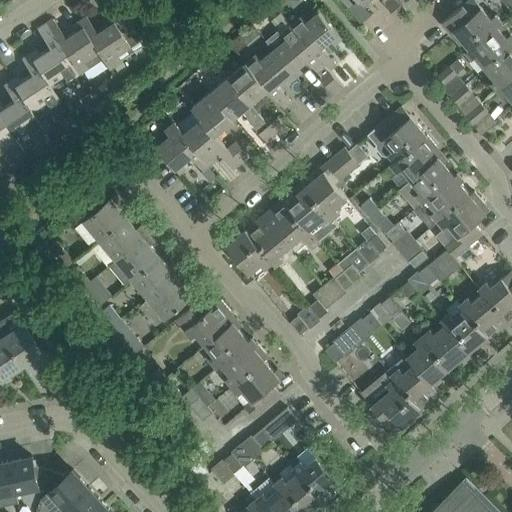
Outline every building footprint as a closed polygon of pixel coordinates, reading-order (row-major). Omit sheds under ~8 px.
[(358,0),(349,8),(361,23),(372,15),(364,5),(365,4),(361,0),(368,0),(369,1),(369,0),(382,0),(398,17),(407,10),(398,0),(358,0)] [(502,21),(496,14),(491,17),(477,0),(468,0),(443,22),(451,33),(455,30),(460,35),(456,38),(467,51),(502,21)] [(511,0),(507,0),(503,4),(511,14),(511,13),(511,0)] [(115,54),(140,38),(121,8),(120,8),(132,27),(122,33),(110,15),(103,20),(106,25),(96,31),(86,16),(77,21),(101,57),(108,68),(119,61),(115,54)] [(292,24),(331,70),(337,64),(323,47),(337,35),(341,40),(342,39),(319,11),(307,22),(302,16),(292,24)] [(75,31),(65,37),(53,18),(46,23),(78,73),(101,57),(77,21),(72,25),(75,31)] [(486,67),(511,45),(511,32),(507,36),(499,26),(503,22),(502,21),(467,51),(473,58),(476,55),(486,67)] [(66,81),(78,73),(46,23),(37,28),(49,47),(33,58),(49,83),(62,74),(66,81)] [(287,38),(275,48),(294,71),(308,59),(323,76),(321,78),(336,95),(345,87),(331,70),(292,24),(282,33),(287,38)] [(498,89),(511,77),(511,45),(486,67),(496,79),(492,82),(498,89)] [(278,84),(294,71),(275,48),(262,59),(257,54),(247,62),(269,89),(284,108),(292,102),(278,84)] [(49,83),(33,58),(30,52),(21,58),(32,74),(15,84),(30,109),(43,100),(47,106),(59,99),(49,83)] [(435,78),(442,86),(465,66),(459,58),(435,78)] [(251,103),(269,89),(247,62),(229,77),(251,103)] [(269,125),(251,103),(229,77),(211,92),(234,118),(243,110),(248,117),(247,118),(267,141),(276,134),(269,125)] [(511,97),(511,77),(498,89),(504,96),(508,93),(511,97)] [(0,101),(0,117),(12,136),(22,151),(46,135),(40,125),(41,125),(30,109),(15,84),(12,79),(3,84),(14,100),(4,107),(0,101)] [(104,81),(90,90),(95,99),(110,90),(104,81)] [(451,96),(458,105),(473,91),(466,83),(451,96)] [(216,133),(234,118),(211,92),(193,107),(196,110),(216,133)] [(467,115),(474,123),(489,110),(482,102),(467,115)] [(392,164),(428,134),(403,105),(369,133),(377,143),(378,147),(383,153),(388,155),(389,154),(395,160),(391,163),(392,164)] [(228,148),(216,133),(196,110),(178,124),(208,159),(219,150),(235,169),(242,163),(228,148)] [(0,117),(0,153),(3,151),(0,146),(0,143),(12,136),(0,117)] [(286,126),(278,117),(269,125),(276,134),(286,126)] [(182,164),(192,156),(204,170),(209,166),(212,164),(208,159),(178,124),(176,121),(165,129),(170,135),(157,146),(180,174),(181,173),(177,168),(182,164)] [(412,179),(440,156),(435,150),(439,147),(428,134),(392,164),(394,167),(398,171),(403,168),(412,179)] [(250,156),(237,140),(228,148),(242,163),(250,156)] [(360,162),(349,150),(346,146),(337,154),(350,170),(360,162)] [(341,179),(350,170),(337,154),(327,162),(341,179)] [(412,179),(399,189),(416,208),(423,202),(459,171),(455,174),(440,156),(412,179)] [(307,185),(334,217),(342,210),(337,205),(348,196),(323,165),(315,172),(318,176),(307,185)] [(218,177),(209,166),(204,170),(202,171),(211,182),(218,177)] [(14,169),(4,175),(9,183),(19,177),(18,176),(14,169)] [(423,202),(416,208),(431,226),(438,220),(470,193),(461,182),(465,179),(459,171),(423,202)] [(306,186),(303,182),(285,197),(310,227),(321,239),(324,237),(323,236),(338,223),(339,224),(334,217),(307,185),(306,186)] [(41,202),(49,196),(42,188),(34,194),(41,202)] [(101,238),(128,216),(118,205),(123,202),(115,193),(97,208),(92,202),(79,213),(85,219),(101,238)] [(455,256),(483,232),(475,222),(487,213),(470,193),(438,220),(445,228),(450,224),(458,235),(446,245),(448,248),(455,256)] [(321,239),(310,227),(285,197),(271,208),(274,212),(267,218),(289,244),(290,243),(296,250),(307,240),(313,246),(321,239)] [(370,214),(379,206),(371,197),(362,204),(370,214)] [(378,223),(380,222),(386,216),(379,206),(370,214),(378,223)] [(118,258),(149,233),(141,224),(137,228),(128,216),(101,238),(118,258)] [(289,244),(267,218),(263,222),(260,218),(246,229),(276,265),(284,258),(279,252),(289,244)] [(387,232),(394,240),(406,230),(399,221),(387,232)] [(276,265),(246,229),(223,248),(224,249),(228,246),(250,272),(261,263),(265,268),(272,262),(276,265)] [(149,233),(118,258),(110,265),(126,285),(134,278),(160,255),(151,244),(155,241),(149,233)] [(381,254),(380,252),(388,245),(377,233),(369,240),(368,239),(359,246),(372,261),(381,254)] [(58,241),(51,247),(67,266),(74,261),(58,241)] [(359,271),(372,261),(359,246),(340,261),(356,281),(363,275),(359,271)] [(439,276),(438,277),(442,281),(443,281),(447,278),(462,265),(455,256),(448,248),(428,264),(439,276)] [(410,260),(416,266),(429,256),(423,249),(410,260)] [(150,297),(181,272),(174,263),(170,267),(160,255),(134,278),(150,297)] [(346,289),(356,281),(340,261),(337,263),(343,271),(336,277),(346,289)] [(430,283),(438,277),(439,276),(428,264),(420,271),(430,283)] [(84,286),(91,280),(78,265),(71,271),(84,286)] [(480,287),(510,324),(511,321),(511,268),(492,286),(488,281),(480,287)] [(0,273),(0,272),(0,293),(3,297),(12,291),(4,279),(0,273)] [(162,321),(193,295),(183,283),(188,280),(181,272),(150,297),(143,304),(156,320),(162,321)] [(84,286),(96,301),(99,304),(112,294),(97,275),(91,280),(84,286)] [(410,280),(401,287),(411,299),(420,292),(410,280)] [(509,324),(510,324),(480,287),(479,288),(483,293),(472,302),(468,297),(461,303),(491,339),(504,328),(501,325),(506,320),(509,324)] [(372,311),(382,323),(401,307),(391,295),(382,302),(379,303),(371,309),(372,311)] [(206,345),(235,322),(229,315),(233,312),(222,299),(210,308),(202,298),(178,318),(192,335),(196,333),(206,345)] [(329,310),(327,308),(318,298),(310,305),(320,318),(329,310)] [(484,345),(491,339),(461,303),(460,304),(464,309),(454,317),(450,313),(442,319),(472,355),(473,355),(469,351),(481,341),(484,345)] [(116,324),(122,319),(111,304),(104,310),(116,324)] [(374,330),(382,323),(372,311),(363,318),(374,330)] [(45,355),(23,322),(19,317),(16,315),(12,314),(8,315),(0,319),(0,334),(1,336),(20,365),(32,357),(35,361),(45,355)] [(301,333),(309,326),(299,314),(291,321),(301,333)] [(133,355),(145,345),(122,319),(116,324),(111,328),(133,355)] [(465,361),(472,355),(442,319),(441,320),(445,324),(434,334),(430,329),(423,335),(450,367),(462,357),(465,361)] [(220,362),(249,339),(235,322),(206,345),(214,355),(210,359),(216,366),(220,362)] [(432,382),(450,367),(423,335),(415,342),(419,346),(408,355),(414,363),(441,394),(441,393),(432,382)] [(8,373),(20,365),(1,336),(0,336),(0,381),(1,383),(11,377),(8,373)] [(232,386),(265,359),(255,347),(259,344),(253,336),(249,339),(220,362),(230,374),(225,378),(232,386)] [(326,349),(336,361),(345,354),(335,342),(326,349)] [(265,359),(232,386),(239,394),(238,395),(255,417),(282,393),(274,384),(281,378),(265,359)] [(422,410),(441,394),(414,363),(404,371),(401,366),(392,373),(395,378),(422,410)] [(157,385),(168,376),(160,366),(149,375),(157,385)] [(191,404),(183,395),(168,376),(157,385),(180,413),(191,404)] [(395,432),(422,410),(395,378),(387,384),(391,389),(373,404),(385,419),(393,412),(403,424),(394,431),(395,432)] [(203,420),(213,411),(193,387),(183,395),(191,404),(203,420)] [(273,441),(299,418),(288,406),(263,428),(273,441)] [(265,448),(273,441),(263,428),(254,436),(265,448)] [(192,450),(177,462),(193,483),(209,470),(201,460),(208,455),(199,444),(192,450)] [(233,452),(224,459),(235,472),(243,465),(233,452)] [(10,460),(16,490),(39,485),(33,455),(10,460)] [(294,466),(298,471),(324,503),(337,492),(334,488),(344,480),(338,473),(334,476),(317,456),(306,465),(301,460),(294,466)] [(0,462),(0,493),(16,490),(10,460),(0,462)] [(51,489),(67,507),(89,486),(73,469),(51,489)] [(317,508),(324,503),(298,471),(287,481),(283,476),(275,482),(279,487),(300,511),(305,511),(314,505),(317,508)] [(494,511),(462,480),(430,511),(494,511)] [(89,486),(67,507),(60,511),(94,511),(104,503),(89,486)] [(263,492),(256,498),(267,511),(300,511),(279,487),(267,497),(263,492)] [(267,511),(256,498),(248,504),(253,509),(249,511),(267,511)] [(112,511),(104,503),(94,511),(112,511)]
